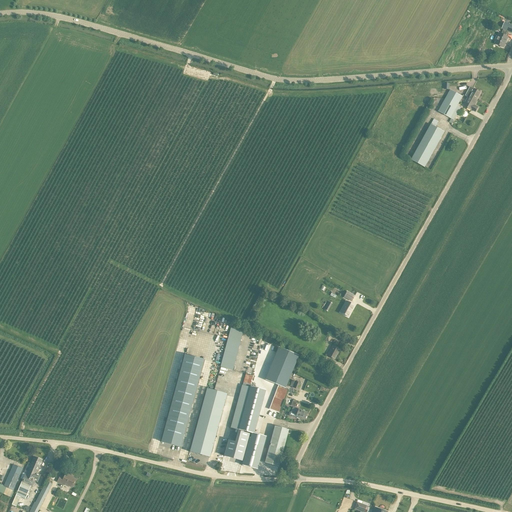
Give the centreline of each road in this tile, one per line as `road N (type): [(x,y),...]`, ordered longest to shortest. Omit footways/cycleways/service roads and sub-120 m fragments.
road 1 (unclassified): [(511,65),(276,79),(59,16),(0,13)]
road 2 (unclassified): [(290,479),(511,65)]
road 3 (unclassified): [(290,479),(208,474),(0,436)]
road 4 (unclassified): [(493,511),(356,482),(290,479)]
